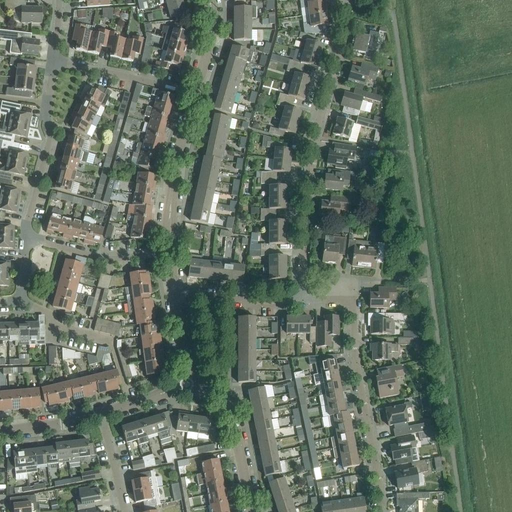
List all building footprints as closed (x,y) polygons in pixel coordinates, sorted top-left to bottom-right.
[(21,24),(31,24),(41,24),(41,8),(27,8),(26,0),(4,0),(4,12),(21,12),(21,24)] [(308,8),(309,16),(326,13),(325,1),(322,2),(321,0),(299,0),(300,9),(308,8)] [(183,4),(167,8),(170,18),(176,17),(186,14),(183,4)] [(234,8),(234,19),(251,19),(256,19),(256,8),(234,8)] [(85,10),(77,10),(77,18),(85,17),(85,10)] [(326,13),(309,16),(310,23),(303,24),(304,33),(324,34),(323,26),(328,25),(326,13)] [(234,19),(234,30),(251,30),(251,19),(234,19)] [(175,24),(170,41),(186,46),(189,34),(185,33),(187,27),(175,24)] [(75,50),(87,53),(91,33),(85,32),(85,27),(75,25),(72,41),(77,42),(75,50)] [(100,47),(106,48),(109,32),(99,30),(98,35),(91,33),(87,53),(98,55),(100,47)] [(251,30),(234,30),(234,41),(251,41),(251,30)] [(1,31),(0,38),(0,39),(11,41),(11,42),(9,54),(21,55),(21,53),(37,55),(39,42),(30,41),(23,40),(24,34),(31,35),(24,34),(1,31)] [(109,32),(106,48),(111,49),(109,57),(111,58),(110,61),(118,62),(119,59),(121,60),(125,41),(119,39),(120,34),(109,32)] [(368,37),(357,34),(355,40),(353,40),(352,45),(354,45),(353,51),(364,54),(363,57),(373,59),(379,34),(370,32),(368,37)] [(306,41),(303,52),(320,57),(323,46),(313,43),(315,37),(300,33),(298,39),(306,41)] [(132,42),(125,41),(121,60),(132,62),(134,54),(140,55),(142,42),(143,39),(133,37),(132,42)] [(161,50),(167,51),(183,56),(186,46),(170,41),(168,47),(163,45),(161,50)] [(232,47),(229,57),(245,62),(250,64),(253,53),(232,47)] [(183,56),(167,51),(164,62),(161,62),(159,68),(171,72),(173,66),(180,68),(183,56)] [(320,57),(303,52),(300,63),(307,65),(317,68),(320,57)] [(229,57),(226,68),(242,72),(245,62),(229,57)] [(16,70),(15,79),(34,81),(36,68),(31,68),(32,62),(34,62),(35,61),(25,60),(10,58),(9,66),(14,67),(16,70)] [(361,64),(360,70),(352,68),(348,81),(365,86),(367,78),(375,81),(378,69),(361,64)] [(226,68),(223,78),(239,83),(242,72),(226,68)] [(294,74),(291,85),(307,90),(311,79),(301,76),(294,74)] [(223,78),(220,89),(236,93),(239,83),(223,78)] [(34,81),(15,79),(14,86),(11,89),(6,88),(6,96),(30,99),(30,98),(28,98),(28,92),(33,92),(34,81)] [(307,90),(291,85),(288,96),(304,101),(307,90)] [(85,93),(82,98),(100,106),(100,105),(103,106),(105,105),(108,99),(111,93),(106,90),(98,87),(96,92),(90,89),(87,95),(85,93)] [(157,97),(155,103),(170,107),(172,102),(175,103),(176,98),(158,93),(159,91),(152,89),(150,95),(157,97)] [(220,89),(217,99),(233,104),(236,93),(220,89)] [(368,102),(364,100),(364,98),(380,103),(381,97),(366,93),(354,89),(353,95),(344,93),(341,106),(343,107),(342,113),(359,118),(361,110),(366,112),(368,102)] [(130,94),(124,92),(120,104),(126,106),(130,94)] [(83,103),(81,109),(95,116),(100,106),(82,98),(80,102),(83,103)] [(233,104),(217,99),(214,110),(230,114),(233,104)] [(8,123),(27,127),(29,116),(19,114),(10,112),(11,111),(8,111),(9,103),(1,102),(0,107),(0,114),(9,117),(8,123)] [(146,107),(145,112),(170,119),(172,114),(169,113),(170,107),(155,103),(153,109),(146,107)] [(284,108),(281,119),(298,124),(301,112),(284,108)] [(75,113),(73,117),(90,125),(95,116),(81,109),(78,114),(75,113)] [(150,118),(149,124),(164,128),(166,123),(169,124),(170,119),(145,112),(144,117),(150,118)] [(214,115),(212,126),(228,130),(231,119),(214,115)] [(71,128),(74,130),(85,135),(90,137),(91,137),(95,127),(90,125),(73,117),(71,122),(74,123),(71,128)] [(332,135),(349,140),(353,123),(337,118),(332,135)] [(382,124),(373,122),(357,118),(355,125),(375,131),(373,141),(378,142),(380,132),(382,124)] [(298,124),(281,119),(278,130),(294,135),(298,124)] [(0,140),(2,141),(10,143),(11,135),(25,138),(27,127),(8,123),(6,132),(2,131),(2,130),(0,129),(0,140)] [(149,124),(146,134),(164,140),(166,135),(163,134),(164,128),(149,124)] [(212,126),(210,137),(226,140),(228,130),(212,126)] [(64,142),(63,146),(81,151),(84,141),(86,142),(88,141),(90,137),(85,135),(74,130),(72,138),(69,137),(67,143),(64,142)] [(146,134),(143,144),(159,149),(160,143),(163,144),(164,140),(146,134)] [(210,137),(208,147),(224,150),(226,140),(210,137)] [(7,156),(6,161),(25,165),(28,154),(14,151),(16,144),(10,143),(2,141),(1,149),(4,150),(7,156)] [(138,143),(135,154),(158,160),(160,156),(157,155),(159,149),(143,144),(143,145),(138,143)] [(329,150),(327,165),(336,166),(335,169),(345,170),(346,160),(353,161),(355,148),(343,146),(334,145),(333,151),(329,150)] [(63,157),(78,161),(85,163),(88,153),(81,151),(63,146),(62,151),(65,152),(63,157)] [(208,147),(205,157),(205,158),(220,161),(222,162),(224,150),(208,147)] [(274,149),(273,160),(290,162),(292,151),(282,149),(274,149)] [(139,160),(137,166),(138,166),(151,170),(152,170),(154,164),(157,165),(158,160),(135,154),(133,153),(132,158),(139,160)] [(59,163),(57,167),(76,172),(78,161),(63,157),(62,163),(59,163)] [(204,157),(201,168),(218,171),(220,161),(205,158),(205,157),(204,157)] [(290,162),(273,160),(272,172),(289,174),(290,162)] [(0,179),(8,182),(10,174),(23,176),(25,165),(6,161),(5,167),(0,169),(0,179)] [(120,164),(114,162),(111,171),(117,173),(120,164)] [(138,166),(136,184),(155,187),(155,182),(153,182),(153,176),(150,175),(151,170),(138,166)] [(59,173),(58,178),(73,182),(74,177),(80,178),(81,174),(76,172),(57,167),(56,172),(59,173)] [(201,168),(199,179),(216,182),(218,171),(201,168)] [(324,190),(334,191),(342,192),(342,186),(348,187),(349,178),(355,178),(356,173),(342,172),(332,171),(331,177),(325,176),(324,190)] [(73,182),(58,178),(56,184),(53,183),(52,188),(70,193),(73,182)] [(0,199),(18,203),(20,191),(6,189),(8,182),(0,179),(0,199)] [(199,179),(197,189),(213,193),(216,182),(199,179)] [(136,184),(134,195),(150,197),(151,192),(154,192),(155,187),(136,184)] [(269,186),(269,198),(286,198),(286,186),(276,186),(269,186)] [(197,189),(195,200),(211,203),(213,193),(197,189)] [(134,195),(132,205),(151,208),(152,204),(149,203),(150,197),(134,195)] [(350,199),(335,197),(330,197),(330,203),(322,202),(320,216),(338,218),(339,210),(348,211),(350,199)] [(286,198),(269,198),(269,210),(276,210),(286,210),(286,198)] [(0,218),(1,218),(2,211),(16,213),(18,203),(0,199),(0,218)] [(195,200),(192,210),(209,214),(211,203),(195,200)] [(129,205),(127,215),(153,219),(153,215),(150,214),(151,208),(132,205),(132,206),(129,205)] [(52,232),(57,233),(61,217),(62,218),(63,212),(52,209),(46,233),(51,235),(52,232)] [(209,214),(192,210),(190,221),(200,223),(206,225),(209,214)] [(133,221),(132,227),(148,230),(149,224),(152,225),(153,219),(127,215),(126,215),(126,220),(133,221)] [(62,238),(67,239),(72,220),(62,218),(61,217),(57,233),(63,235),(62,238)] [(0,237),(13,238),(14,227),(0,226),(1,218),(0,218),(0,237)] [(72,237),(78,239),(82,223),(72,220),(67,239),(72,240),(72,237)] [(269,221),(269,233),(286,233),(286,221),(276,222),(269,221)] [(83,243),(88,244),(93,226),(82,223),(78,239),(84,240),(83,243)] [(93,226),(88,244),(92,246),(93,243),(99,244),(103,229),(93,226)] [(107,226),(107,228),(104,238),(110,239),(113,228),(107,226)] [(148,230),(132,227),(130,238),(149,241),(150,236),(147,236),(148,230)] [(286,233),(269,233),(269,245),(276,245),(286,245),(286,233)] [(0,248),(12,249),(13,238),(0,237),(0,248)] [(346,239),(343,238),(333,237),(332,246),(324,245),(322,263),(336,264),(337,252),(345,253),(346,239)] [(351,266),(363,268),(366,242),(355,241),(348,240),(347,250),(353,251),(351,266)] [(366,242),(363,268),(375,269),(377,253),(383,254),(384,244),(366,242)] [(199,279),(201,262),(202,256),(190,254),(188,278),(199,279)] [(269,257),(269,268),(286,268),(286,257),(269,257)] [(65,261),(63,270),(80,275),(83,266),(65,261)] [(199,279),(210,280),(212,263),(201,262),(199,279)] [(0,275),(9,276),(10,264),(0,263),(0,275)] [(210,280),(220,281),(222,264),(212,263),(210,280)] [(220,281),(231,283),(233,266),(222,264),(220,281)] [(233,266),(231,283),(242,284),(244,267),(233,266)] [(286,268),(269,268),(269,280),(286,280),(286,268)] [(63,270),(60,280),(77,284),(80,275),(63,270)] [(130,274),(131,287),(149,285),(148,275),(144,276),(144,272),(130,274)] [(9,276),(0,275),(0,286),(8,287),(9,276)] [(104,282),(102,289),(108,290),(109,287),(112,277),(106,276),(104,282)] [(60,280),(58,289),(75,293),(77,284),(60,280)] [(127,301),(133,300),(147,298),(147,295),(150,295),(149,285),(131,287),(132,295),(126,296),(127,301)] [(370,294),(370,308),(388,309),(388,301),(395,301),(395,289),(378,288),(378,294),(370,294)] [(58,289),(55,298),(72,303),(78,304),(80,295),(75,293),(58,289)] [(72,303),(55,298),(53,307),(70,312),(72,303)] [(128,314),(135,313),(153,310),(151,301),(148,301),(147,298),(133,300),(127,301),(128,314)] [(135,313),(137,326),(151,323),(150,320),(154,320),(153,310),(135,313)] [(370,326),(370,334),(394,335),(394,325),(393,325),(393,321),(403,321),(403,315),(385,315),(381,315),(378,315),(374,315),(371,314),(371,320),(370,326)] [(298,335),(298,317),(286,317),(286,335),(298,335)] [(309,317),(298,317),(298,335),(309,335),(309,317)] [(331,347),(331,336),(338,336),(338,317),(324,317),(324,323),(317,323),(317,347),(331,347)] [(238,318),(238,329),(255,329),(255,318),(238,318)] [(93,331),(100,333),(101,327),(104,328),(106,321),(97,319),(93,331)] [(105,334),(111,336),(115,323),(106,321),(104,328),(107,329),(105,334)] [(38,323),(28,324),(29,341),(29,346),(45,345),(44,325),(38,326),(38,323)] [(115,323),(111,336),(117,337),(119,330),(121,325),(115,323)] [(137,326),(134,326),(136,338),(142,338),(159,335),(158,326),(154,326),(154,323),(151,323),(137,326)] [(8,324),(0,324),(0,346),(2,346),(2,342),(9,342),(8,324)] [(18,324),(8,324),(9,342),(15,341),(15,346),(19,346),(18,324)] [(28,324),(18,324),(19,346),(23,346),(23,341),(29,341),(28,324)] [(238,329),(238,340),(255,340),(255,329),(238,329)] [(142,338),(143,350),(157,348),(157,345),(160,345),(159,335),(142,338)] [(238,340),(238,350),(255,351),(255,340),(238,340)] [(370,345),(370,352),(372,352),(372,361),(390,361),(390,352),(397,352),(397,346),(370,345)] [(98,347),(96,357),(96,358),(97,363),(101,362),(102,356),(111,353),(109,347),(105,348),(98,347)] [(144,356),(145,363),(163,361),(161,351),(158,351),(157,348),(143,350),(139,351),(140,356),(144,356)] [(75,359),(75,353),(75,352),(62,349),(62,360),(75,359)] [(238,350),(238,361),(255,361),(255,351),(238,350)] [(96,358),(96,357),(87,355),(87,359),(89,366),(92,365),(97,363),(96,358)] [(315,365),(317,375),(321,374),(337,371),(335,360),(325,362),(324,356),(307,357),(309,366),(315,365)] [(163,361),(145,363),(145,366),(147,376),(161,374),(160,371),(164,370),(163,361)] [(238,361),(238,372),(255,372),(255,361),(238,361)] [(126,366),(122,367),(125,379),(132,378),(128,365),(126,366)] [(378,378),(376,379),(380,399),(398,395),(395,379),(402,377),(400,366),(377,370),(377,371),(378,378)] [(117,371),(104,374),(108,392),(118,390),(117,386),(120,385),(117,371)] [(323,385),(339,382),(337,371),(321,374),(317,375),(313,376),(315,386),(323,384),(323,385)] [(255,372),(238,372),(238,383),(255,383),(255,372)] [(104,374),(91,377),(95,391),(98,391),(99,394),(108,392),(104,374)] [(91,377),(79,380),(83,398),(93,396),(92,392),(95,391),(91,377)] [(79,380),(66,383),(70,398),(73,397),(74,400),(83,398),(79,380)] [(325,395),(341,392),(339,382),(323,385),(324,390),(319,391),(320,396),(325,395)] [(66,383),(54,386),(58,404),(68,402),(67,398),(70,398),(66,383)] [(58,404),(54,386),(41,389),(45,404),(48,403),(49,406),(58,404)] [(248,391),(250,402),(266,399),(264,388),(248,391)] [(38,390),(28,391),(30,409),(40,408),(38,390)] [(28,391),(19,392),(20,409),(30,409),(28,391)] [(19,392),(9,393),(11,410),(20,409),(19,392)] [(325,395),(327,406),(343,403),(341,392),(325,395)] [(9,393),(0,393),(0,397),(1,411),(11,410),(9,393)] [(427,395),(421,396),(422,404),(429,402),(427,395)] [(250,402),(252,413),(268,410),(266,399),(250,402)] [(327,406),(329,417),(345,414),(345,413),(343,403),(327,406)] [(404,406),(385,410),(388,427),(393,426),(394,430),(408,427),(407,423),(408,423),(405,410),(412,409),(411,403),(403,404),(404,406)] [(252,413),(254,424),(270,420),(268,410),(252,413)] [(329,427),(334,427),(350,423),(348,412),(345,413),(345,414),(329,417),(327,417),(329,427)] [(153,418),(157,434),(159,440),(170,436),(169,435),(172,417),(172,413),(163,415),(153,418)] [(178,417),(172,417),(169,435),(175,436),(176,432),(187,433),(189,417),(189,414),(178,413),(178,417)] [(200,418),(189,417),(187,433),(198,434),(200,418)] [(153,418),(142,422),(147,437),(157,434),(153,418)] [(211,420),(200,418),(198,434),(209,436),(209,435),(214,436),(216,422),(211,421),(211,420)] [(254,424),(256,434),(272,431),(270,420),(254,424)] [(132,425),(137,440),(138,445),(148,442),(147,437),(142,422),(132,425)] [(334,427),(336,437),(352,434),(350,423),(334,427)] [(394,430),(393,430),(394,438),(410,435),(422,433),(428,431),(427,423),(409,427),(408,427),(394,430)] [(126,443),(137,440),(132,425),(121,428),(126,443)] [(428,431),(422,433),(423,439),(429,438),(435,437),(434,430),(428,431)] [(256,434),(258,445),(274,442),(272,431),(256,434)] [(331,438),(333,449),(338,448),(354,445),(352,434),(336,437),(331,438)] [(413,437),(401,439),(396,440),(397,446),(390,447),(393,461),(395,460),(396,466),(412,463),(411,457),(412,457),(410,450),(415,449),(413,437)] [(88,441),(77,442),(79,458),(90,457),(96,456),(93,444),(88,445),(88,441)] [(77,442),(66,443),(68,459),(69,462),(68,462),(69,464),(79,463),(79,458),(77,442)] [(258,445),(260,455),(276,452),(274,442),(258,445)] [(66,443),(55,445),(55,448),(56,448),(57,461),(58,461),(58,463),(68,462),(69,462),(68,459),(66,443)] [(55,445),(45,446),(47,465),(58,464),(58,463),(58,461),(57,461),(56,448),(55,448),(55,445)] [(213,445),(196,448),(198,455),(215,452),(213,445)] [(335,459),(340,458),(356,455),(354,445),(338,448),(333,449),(335,459)] [(34,447),(34,450),(36,466),(47,465),(45,446),(34,447)] [(198,455),(196,448),(185,450),(187,457),(198,455)] [(34,450),(24,452),(26,474),(37,472),(36,466),(34,450)] [(26,474),(24,452),(12,453),(15,475),(26,474)] [(260,455),(262,466),(278,463),(276,452),(260,455)] [(340,458),(343,469),(349,468),(359,466),(356,455),(340,458)] [(308,457),(302,458),(304,470),(310,469),(308,457)] [(201,463),(203,474),(220,471),(218,460),(201,463)] [(394,474),(397,489),(418,485),(416,474),(428,472),(425,460),(411,463),(412,470),(394,474)] [(143,461),(141,461),(131,463),(133,470),(144,468),(143,461)] [(278,463),(262,466),(265,477),(271,476),(280,474),(280,473),(286,472),(285,466),(284,462),(278,463)] [(81,474),(81,477),(82,482),(90,481),(100,479),(98,471),(89,473),(81,474)] [(199,486),(205,485),(222,481),(220,471),(203,474),(197,475),(199,486)] [(131,482),(133,493),(156,488),(153,472),(137,474),(138,480),(131,482)] [(268,484),(272,494),(287,489),(284,479),(268,484)] [(205,485),(208,495),(224,492),(222,481),(205,485)] [(76,502),(77,511),(94,508),(93,502),(101,501),(98,489),(90,491),(89,488),(79,490),(78,490),(80,501),(76,502)] [(143,502),(144,508),(155,506),(159,505),(156,488),(133,493),(135,503),(143,502)] [(272,494),(275,505),(291,500),(287,489),(272,494)] [(208,495),(210,506),(226,503),(224,492),(208,495)] [(429,493),(411,494),(396,494),(396,507),(399,507),(399,511),(417,511),(418,500),(429,499),(429,493)] [(11,509),(11,511),(30,511),(30,504),(31,503),(30,496),(9,499),(10,506),(13,506),(13,509),(11,509)] [(365,511),(363,498),(352,500),(354,511),(365,511)] [(275,505),(277,511),(287,511),(294,510),(291,500),(275,505)] [(354,511),(352,500),(342,501),(343,511),(354,511)] [(343,511),(342,501),(331,503),(332,511),(343,511)] [(210,506),(210,511),(228,511),(226,503),(210,506)] [(332,511),(331,503),(320,504),(320,511),(332,511)]
